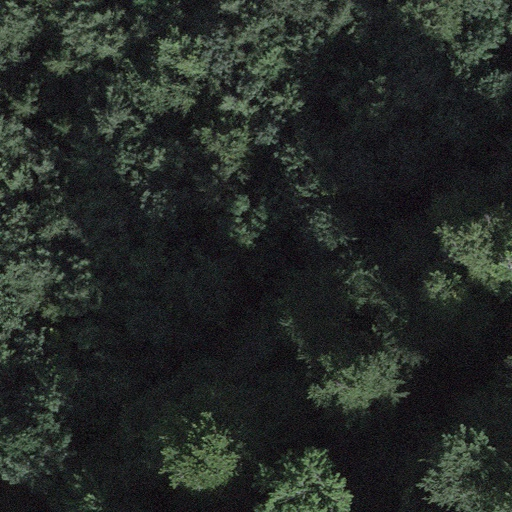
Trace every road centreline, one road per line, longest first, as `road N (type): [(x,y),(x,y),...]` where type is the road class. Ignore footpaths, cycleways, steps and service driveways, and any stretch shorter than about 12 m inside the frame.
road 1 (unclassified): [(511,139),(64,511)]
road 2 (track): [(220,511),(511,339)]
